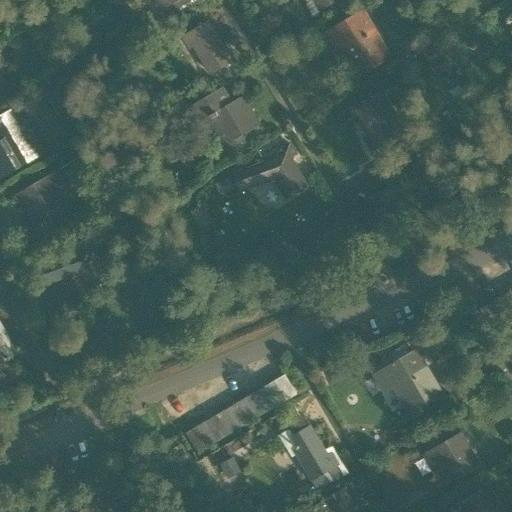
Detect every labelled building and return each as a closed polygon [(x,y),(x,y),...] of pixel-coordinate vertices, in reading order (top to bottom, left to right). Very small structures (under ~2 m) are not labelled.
[(158,0),(164,9),(175,3),(178,8),(190,0),(158,0)] [(316,0),(321,8),(334,0),(316,0)] [(333,32),(358,75),(389,57),(363,14),(333,32)] [(194,45),(212,74),(235,60),(229,50),(224,53),(206,23),(193,31),(199,43),(194,45)] [(355,109),(377,147),(401,133),(390,114),(394,112),(383,93),(355,109)] [(205,105),(211,116),(224,108),(218,97),(205,105)] [(211,116),(231,149),(238,145),(234,140),(258,126),(241,98),(224,108),(211,116)] [(0,176),(43,152),(34,137),(17,109),(0,118),(0,176)] [(271,181),(283,202),(308,187),(291,159),(297,155),(291,144),(265,160),(267,162),(262,165),(231,178),(237,194),(271,181)] [(21,193),(40,226),(53,219),(50,214),(68,203),(51,175),(21,193)] [(364,219),(371,229),(390,218),(384,207),(364,219)] [(79,270),(92,292),(112,280),(96,252),(102,248),(96,238),(73,251),(75,254),(71,257),(39,268),(44,283),(79,270)] [(511,289),(510,290),(500,296),(490,302),(479,309),(491,328),(501,322),(511,316),(511,315),(511,289)] [(0,362),(12,356),(5,344),(0,346),(0,362)] [(57,364),(63,374),(82,363),(76,352),(57,364)] [(426,368),(425,368),(415,352),(375,376),(384,390),(389,391),(395,388),(414,420),(427,412),(424,407),(442,396),(426,368)] [(275,381),(286,400),(296,394),(285,375),(275,381)] [(275,381),(265,387),(255,392),(245,398),(235,404),(226,410),(216,416),(206,421),(196,427),(186,433),(197,453),(208,446),(217,441),(227,435),(237,429),(247,423),(257,417),(266,412),(276,406),(286,400),(275,381)] [(295,451),(312,480),(336,466),(330,456),(326,458),(308,428),(293,437),(300,449),(295,451)] [(425,455),(441,483),(458,472),(462,478),(479,468),(459,435),(425,455)] [(219,475),(239,468),(233,452),(213,459),(219,475)] [(316,507),(319,511),(360,511),(347,489),(316,507)] [(453,511),(499,511),(487,491),(453,511)] [(77,511),(106,511),(108,511),(100,498),(77,511)]
